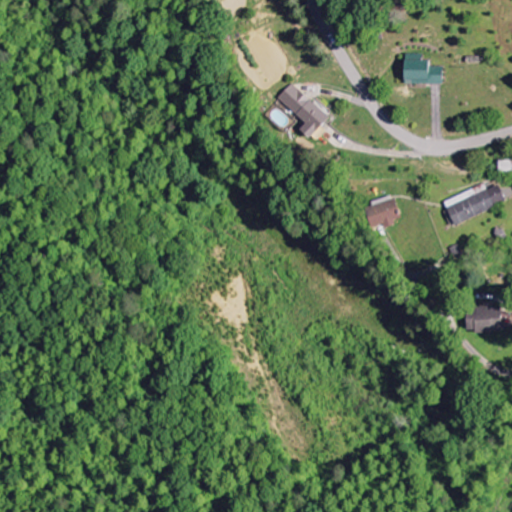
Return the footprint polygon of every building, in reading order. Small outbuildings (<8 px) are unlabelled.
[(448,84),(448,67),(436,67),(436,61),(411,60),(410,83),(448,84)] [(317,140),(336,119),(298,85),(285,99),(313,124),(307,130),(317,140)] [(501,172),(511,171),(511,159),(500,160),(501,172)] [(461,225),(511,203),(503,184),(478,195),(476,191),(450,202),(461,225)] [(381,228),(391,225),(391,226),(408,221),(399,196),(373,204),(381,228)] [(509,329),(506,307),(480,311),(483,333),(509,329)]
